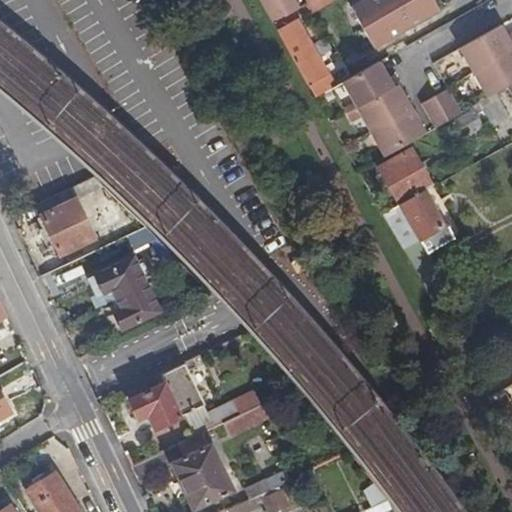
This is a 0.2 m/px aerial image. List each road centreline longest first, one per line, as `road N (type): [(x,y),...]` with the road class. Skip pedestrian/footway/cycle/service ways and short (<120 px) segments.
road 1 (unclassified): [(0,246),(78,407)]
road 2 (unclassified): [(427,95),(402,61),(511,4)]
